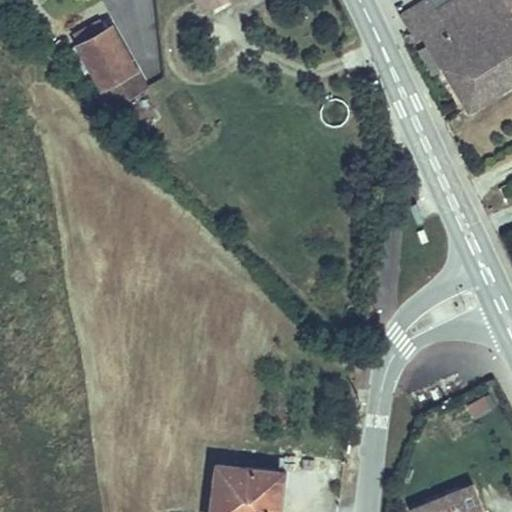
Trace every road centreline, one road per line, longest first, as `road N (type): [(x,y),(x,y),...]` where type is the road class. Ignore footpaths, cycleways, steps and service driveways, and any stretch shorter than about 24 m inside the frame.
road 1 (tertiary): [(356,0),(481,256)]
road 2 (residential): [(481,256),(394,327),(378,392)]
road 3 (residential): [(378,392),(407,347),(509,317)]
road 4 (residential): [(362,511),(378,392)]
